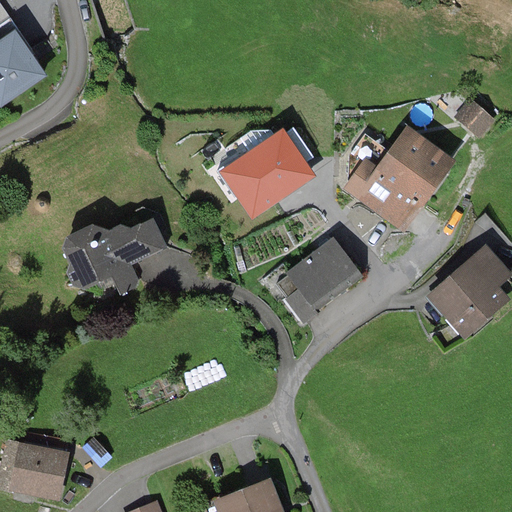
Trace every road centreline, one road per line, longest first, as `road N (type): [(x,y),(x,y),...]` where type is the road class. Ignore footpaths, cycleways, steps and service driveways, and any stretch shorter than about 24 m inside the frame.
road 1 (residential): [(283,404),(327,330),(446,238)]
road 2 (residential): [(83,511),(121,478),(260,422),(283,404)]
road 3 (residential): [(283,404),(284,340),(267,313),(241,293),(157,274)]
road 4 (residential): [(0,147),(68,104),(76,52),(62,0)]
